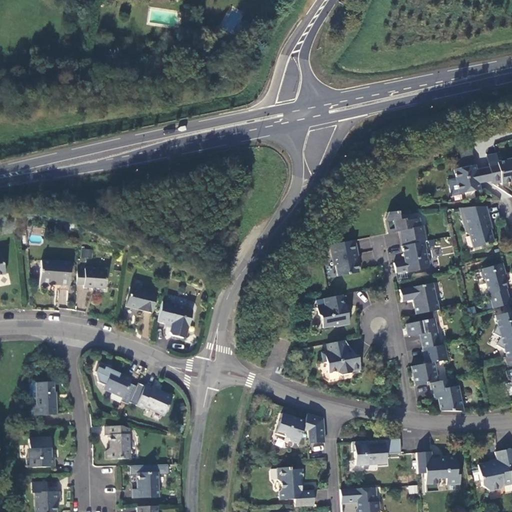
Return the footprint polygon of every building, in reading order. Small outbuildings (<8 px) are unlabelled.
[(476,172),(473,159),(457,163),(459,170),(454,171),(460,196),(480,192),(479,185),(476,172)] [(498,163),(488,165),(489,169),(492,182),(493,186),(501,184),(502,185),(511,183),(511,160),(498,164),(498,163)] [(483,171),(476,172),(479,185),(486,183),(492,182),(489,169),(483,171)] [(491,223),(486,207),(459,210),(466,234),(469,236),(473,249),(494,244),(488,224),(491,223)] [(401,221),(399,214),(388,214),(386,219),(389,235),(400,233),(403,248),(425,243),(426,243),(424,228),(422,228),(420,219),(406,222),(406,220),(401,221)] [(356,255),(353,242),(328,248),(331,260),(332,260),(336,279),(357,275),(354,256),(356,255)] [(426,250),(425,243),(403,248),(405,261),(395,264),(397,274),(409,272),(412,274),(427,270),(430,266),(429,260),(430,259),(428,250),(426,250)] [(91,259),(92,249),(81,248),(81,258),(91,259)] [(54,285),(57,263),(41,262),(40,284),(54,285)] [(70,264),(57,263),(54,285),(59,285),(59,286),(69,288),(70,264)] [(493,310),(511,304),(503,275),(505,274),(503,264),(483,269),(481,273),(482,279),(486,280),(489,293),(489,294),(493,310)] [(86,273),(78,272),(77,287),(85,288),(84,290),(93,291),(97,291),(106,292),(107,272),(86,270),(86,273)] [(417,316),(440,311),(438,301),(436,301),(433,284),(400,291),(402,302),(414,300),(417,316)] [(153,315),(157,295),(131,289),(126,308),(153,315)] [(343,298),(343,297),(331,299),(327,300),(328,307),(318,309),(319,316),(322,317),(324,329),(334,328),(337,328),(350,325),(349,318),(347,317),(348,313),(347,307),(344,308),(342,298),(343,298)] [(187,309),(163,303),(158,324),(171,327),(170,334),(171,337),(183,340),(186,338),(193,312),(187,310),(187,309)] [(511,356),(511,312),(496,316),(498,326),(494,333),(502,338),(498,345),(505,350),(507,358),(511,356)] [(425,350),(441,346),(436,319),(407,324),(409,337),(422,335),(425,350)] [(347,347),(346,342),(328,345),(329,354),(322,355),(325,365),(328,364),(330,375),(339,373),(339,375),(343,377),(352,375),(353,373),(362,371),(359,358),(354,359),(353,355),(349,356),(347,347)] [(430,384),(438,383),(435,363),(449,360),(446,345),(441,346),(425,350),(424,350),(427,364),(412,367),(416,387),(430,384)] [(350,351),(347,347),(349,356),(353,355),(354,359),(359,358),(356,356),(352,354),(350,351)] [(105,368),(98,366),(95,375),(97,385),(104,388),(103,391),(123,400),(121,404),(128,406),(136,388),(129,386),(131,381),(111,373),(112,372),(105,368)] [(441,412),(465,412),(459,387),(454,387),(452,379),(438,383),(430,384),(433,395),(437,394),(441,412)] [(36,385),(36,398),(36,406),(31,407),(31,417),(57,417),(57,394),(55,393),(54,384),(36,385)] [(145,387),(136,407),(144,410),(145,408),(164,417),(172,399),(160,394),(161,391),(153,388),(152,390),(145,387)] [(324,420),(308,415),(306,423),(283,416),(277,436),(289,440),(291,443),(299,446),(305,431),(309,433),(310,446),(326,444),(324,420)] [(129,461),(128,430),(120,428),(104,428),(105,437),(109,437),(109,450),(106,453),(106,461),(129,461)] [(49,440),(28,441),(29,460),(25,460),(26,470),(52,469),(52,459),(49,459),(48,452),(49,452),(49,440)] [(369,442),(353,444),(353,454),(355,454),(357,467),(388,465),(387,456),(402,454),(401,441),(378,442),(378,445),(370,446),(369,442)] [(511,478),(510,468),(507,451),(496,453),(497,462),(478,466),(482,486),(490,492),(502,490),(504,486),(511,484),(511,478)] [(417,454),(418,475),(426,475),(426,486),(439,485),(439,480),(447,479),(448,486),(461,485),(460,474),(458,471),(457,466),(457,457),(445,458),(445,461),(440,461),(441,459),(432,460),(432,454),(417,454)] [(296,501),(296,509),(297,509),(315,507),(315,492),(303,492),(303,482),(304,480),(304,470),(292,471),(291,469),(278,469),(279,481),(282,483),(283,490),(281,493),(281,501),(296,501)] [(159,498),(158,474),(138,475),(139,490),(133,491),(133,500),(159,498)] [(55,511),(56,508),(55,504),(59,504),(59,494),(47,494),(46,484),(31,484),(32,495),(34,495),(34,511),(55,511)] [(417,484),(407,486),(408,494),(418,493),(417,484)] [(439,485),(426,486),(427,493),(439,493),(439,485)] [(341,490),(343,505),(358,504),(358,511),(378,511),(381,510),(380,503),(378,503),(377,488),(341,490)]
